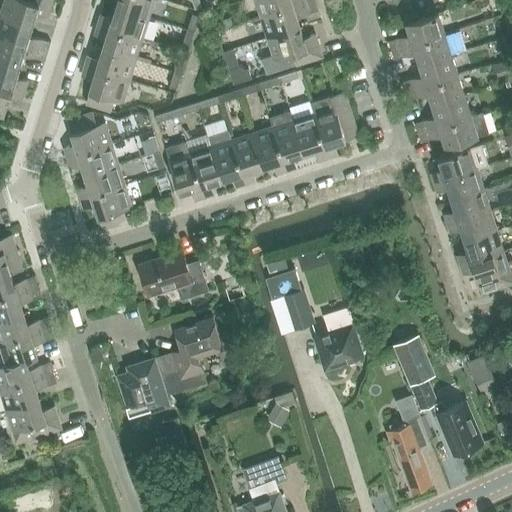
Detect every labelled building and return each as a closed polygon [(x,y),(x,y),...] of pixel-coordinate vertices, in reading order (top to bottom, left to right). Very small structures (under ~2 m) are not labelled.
[(33,24),(37,13),(48,16),(53,0),(5,0),(1,14),(33,24)] [(149,17),(153,0),(118,0),(116,7),(149,17)] [(202,6),(200,0),(192,0),(195,9),(202,6)] [(313,0),(256,0),(262,17),(313,0)] [(319,10),(315,0),(313,0),(262,17),(268,37),(301,27),(297,16),(319,10)] [(102,14),(98,24),(142,37),(149,17),(116,7),(113,17),(102,14)] [(410,33),(389,40),(392,50),(445,33),(439,15),(444,13),(443,10),(407,22),(410,33)] [(187,29),(194,31),(199,15),(192,13),(187,29)] [(0,36),(48,51),(51,41),(30,35),(33,24),(1,14),(0,18),(0,36)] [(230,18),(219,21),(221,28),(233,25),(230,18)] [(142,37),(98,24),(95,34),(106,38),(103,48),(136,58),(142,37)] [(315,33),(304,37),(301,27),(268,37),(274,54),(262,58),(267,73),(322,56),(315,33)] [(194,31),(187,29),(183,45),(190,47),(194,31)] [(445,33),(392,50),(395,59),(416,52),(420,63),(457,52),(456,49),(451,50),(445,33)] [(0,58),(21,65),(24,54),(45,61),(48,51),(0,36),(0,58)] [(136,58),(103,48),(100,59),(89,55),(86,65),(130,79),(136,58)] [(237,66),(239,65),(234,48),(224,51),(229,69),(237,66)] [(423,75),(402,81),(405,91),(458,74),(453,56),(457,55),(457,52),(420,63),(423,75)] [(175,70),(182,72),(187,57),(180,54),(175,70)] [(0,81),(25,89),(29,79),(17,76),(21,65),(0,58),(0,81)] [(504,60),(492,64),(495,73),(506,69),(504,60)] [(86,65),(82,76),(94,79),(86,103),(111,110),(115,98),(123,100),(130,79),(86,65)] [(237,66),(229,69),(234,84),(252,78),(249,68),(245,69),(239,65),(237,66)] [(182,72),(175,70),(170,86),(177,88),(182,72)] [(280,75),(282,82),(298,77),(296,70),(280,75)] [(408,100),(429,93),(433,104),(470,93),(469,90),(464,92),(458,74),(405,91),(408,100)] [(282,82),(280,75),(264,81),(266,87),(282,82)] [(0,81),(0,116),(4,118),(11,95),(22,99),(25,89),(0,81)] [(239,89),(241,95),(257,90),(254,84),(239,89)] [(241,95),(239,89),(223,94),(225,100),(241,95)] [(310,101),(314,113),(328,157),(338,153),(335,142),(358,135),(344,90),(310,101)] [(415,122),(418,132),(471,115),(466,97),(471,96),(470,93),(433,104),(436,116),(415,122)] [(197,102),(200,108),(215,103),(213,97),(197,102)] [(200,108),(197,102),(182,107),(184,114),(200,108)] [(156,115),(158,122),(174,117),(172,110),(156,115)] [(290,110),(270,117),(273,126),(287,170),(297,167),(294,155),(304,152),(293,119),(290,110)] [(483,111),(471,115),(418,132),(421,141),(442,135),(446,146),(490,132),(483,111)] [(65,147),(68,157),(112,143),(105,122),(97,124),(93,112),(68,120),(76,143),(65,147)] [(293,119),(304,152),(314,149),(318,160),(328,157),(314,113),(293,119)] [(252,133),(263,165),(273,162),(277,173),(287,170),(273,126),(252,133)] [(208,136),(211,146),(222,178),(232,175),(235,186),(246,183),(232,139),(229,130),(208,136)] [(263,165),(252,133),(232,139),(246,183),(256,180),(252,168),(263,165)] [(211,146),(208,136),(207,134),(187,141),(205,196),(215,193),(211,182),(222,178),(211,146)] [(154,153),(161,150),(155,135),(149,137),(154,153)] [(205,196),(187,141),(166,147),(180,191),(191,188),(194,199),(205,196)] [(112,143),(68,157),(71,167),(83,164),(86,174),(119,164),(112,143)] [(442,168),(431,172),(434,181),(477,168),(471,147),(439,157),(442,168)] [(161,150),(154,153),(159,168),(165,166),(161,150)] [(119,164),(86,174),(89,184),(78,188),(81,198),(125,184),(119,164)] [(448,187),(452,198),(484,188),(477,168),(434,181),(437,191),(448,187)] [(81,198),(85,209),(96,205),(103,228),(128,220),(124,208),(132,206),(125,184),(81,198)] [(490,209),(484,188),(452,198),(455,209),(444,213),(447,222),(490,209)] [(497,229),(490,209),(447,222),(450,232),(462,228),(465,239),(497,229)] [(457,254),(460,264),(504,250),(497,229),(465,239),(469,250),(457,254)] [(0,238),(0,274),(11,271),(11,272),(23,269),(12,235),(0,238)] [(208,236),(200,238),(202,246),(210,244),(208,236)] [(359,240),(339,246),(346,269),(366,263),(359,240)] [(504,250),(460,264),(463,273),(475,270),(482,292),(511,282),(511,259),(507,261),(504,250)] [(209,291),(199,260),(187,263),(183,251),(139,265),(148,293),(176,285),(181,299),(209,291)] [(284,254),(267,260),(270,271),(288,266),(284,254)] [(295,268),(267,278),(273,298),(274,297),(283,295),(302,289),(295,268)] [(229,275),(233,287),(249,282),(246,270),(229,275)] [(0,297),(39,285),(35,275),(14,282),(11,272),(11,271),(0,274),(0,297)] [(42,296),(39,285),(0,297),(0,320),(24,313),(21,303),(42,296)] [(283,295),(294,329),(315,322),(304,288),(302,289),(283,295)] [(249,299),(237,303),(240,314),(252,311),(249,299)] [(0,343),(52,326),(49,316),(28,323),(24,313),(0,320),(0,343)] [(223,346),(213,316),(175,328),(182,349),(157,357),(168,393),(206,381),(198,354),(223,346)] [(353,324),(317,335),(327,368),(364,356),(353,324)] [(5,364),(26,357),(27,358),(38,355),(34,344),(55,337),(52,326),(0,343),(0,348),(5,364)] [(478,444),(483,442),(466,400),(446,409),(442,400),(438,402),(427,377),(435,374),(418,334),(394,343),(414,391),(421,409),(430,406),(434,415),(437,414),(454,454),(460,451),(465,454),(475,449),(478,444)] [(104,360),(101,349),(90,352),(93,363),(104,360)] [(482,390),(497,384),(484,355),(470,361),(482,390)] [(30,368),(27,358),(26,357),(5,364),(0,365),(0,387),(0,389),(54,372),(51,361),(30,368)] [(118,375),(130,414),(151,408),(152,411),(164,407),(160,397),(168,395),(156,357),(140,362),(142,367),(118,375)] [(54,372),(0,389),(7,409),(40,399),(36,389),(57,382),(54,372)] [(412,490),(433,482),(427,467),(435,465),(427,442),(428,441),(418,415),(419,415),(412,394),(401,398),(410,422),(390,429),(412,490)] [(40,399),(7,409),(18,442),(61,428),(54,405),(43,409),(40,399)] [(276,403),(267,418),(282,426),(291,411),(288,409),(276,403)] [(288,479),(280,455),(243,468),(250,488),(251,488),(255,499),(238,505),(240,511),(288,511),(278,483),(288,479)]
